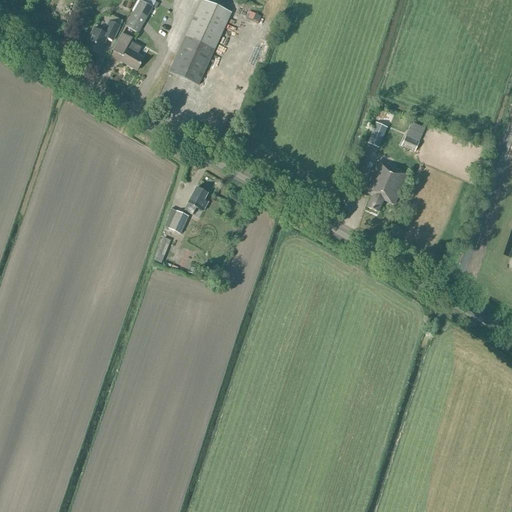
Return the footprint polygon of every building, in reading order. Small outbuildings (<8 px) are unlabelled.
[(125,27),(126,27),(137,34),(152,8),(156,10),(159,4),(151,0),(145,0),(144,3),(140,1),(125,27)] [(198,86),(231,13),(202,0),(201,0),(168,73),(198,86)] [(248,19),(260,22),(262,15),(250,11),(248,19)] [(113,41),(119,27),(108,21),(103,33),(93,28),(84,48),(99,54),(106,38),(113,41)] [(122,34),(126,27),(112,50),(123,57),(120,62),(136,71),(143,58),(137,55),(141,48),(129,41),(130,38),(122,34)] [(378,148),(387,128),(375,123),(366,143),(378,148)] [(401,147),(414,153),(419,143),(405,137),(401,147)] [(393,205),(406,174),(378,162),(365,193),(372,196),(367,208),(377,212),(382,200),(393,205)] [(198,209),(207,194),(196,188),(187,203),(188,204),(184,211),(189,214),(193,207),(198,209)] [(180,234),(188,217),(176,212),(168,229),(180,234)] [(155,260),(164,263),(171,239),(163,236),(155,260)]
